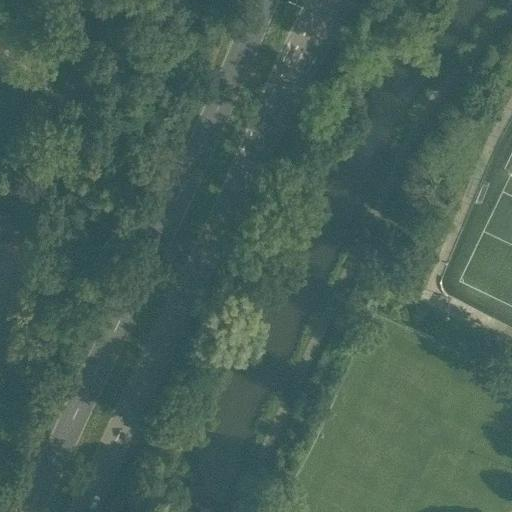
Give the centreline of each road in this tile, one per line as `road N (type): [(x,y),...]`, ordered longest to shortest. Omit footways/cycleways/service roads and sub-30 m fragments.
road 1 (secondary): [(81,511),(336,0)]
road 2 (secondary): [(264,0),(31,511)]
